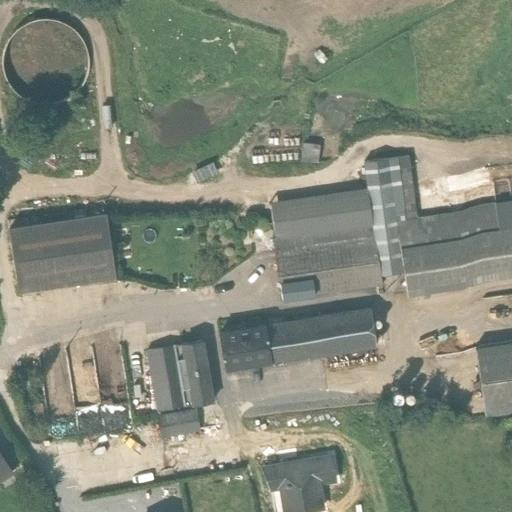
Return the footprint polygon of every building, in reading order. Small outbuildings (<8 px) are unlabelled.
[(58,53),(40,56),(27,64),(19,74),(13,88),(14,110),(21,124),(32,135),(46,141),(59,142),(74,138),(87,130),(96,117),(101,102),(99,87),(91,69),(73,56),(58,53)] [(511,239),(430,250),(426,215),(380,221),(392,309),(416,306),(419,330),(511,317),(511,239)] [(380,221),(282,233),(295,335),(393,323),(392,309),(380,221)] [(116,253),(19,268),(26,325),(126,312),(116,253)] [(383,343),(279,360),(286,401),(390,384),(383,343)] [(279,360),(230,368),(238,409),(286,401),(279,360)] [(224,435),(212,371),(155,381),(167,445),(224,435)] [(511,381),(489,384),(497,454),(511,451),(511,381)] [(168,452),(170,474),(209,467),(205,446),(168,452)] [(0,511),(15,511),(20,509),(0,476),(0,511)] [(347,511),(343,487),(272,499),(274,511),(347,511)]
